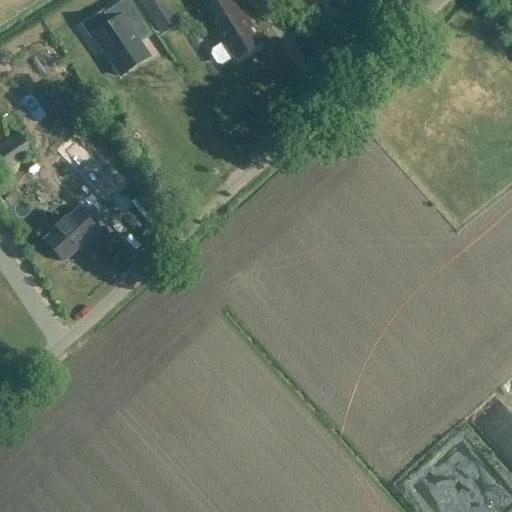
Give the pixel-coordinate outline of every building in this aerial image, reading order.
[(161,0),(136,0),(148,17),(165,5),(161,0)] [(234,0),(219,0),(199,13),(219,46),(211,52),(211,56),(216,65),(222,66),(233,59),(234,61),(258,47),(242,21),(246,19),(234,0)] [(148,59),(139,45),(150,37),(126,1),(103,16),(109,25),(91,37),(92,37),(119,78),(148,59)] [(19,135),(0,146),(0,174),(1,176),(33,154),(19,135)] [(91,191),(73,170),(59,183),(78,204),(91,191)] [(56,232),(45,243),(64,263),(84,245),(85,247),(100,233),(79,211),(67,222),(64,219),(53,228),(56,232)]
